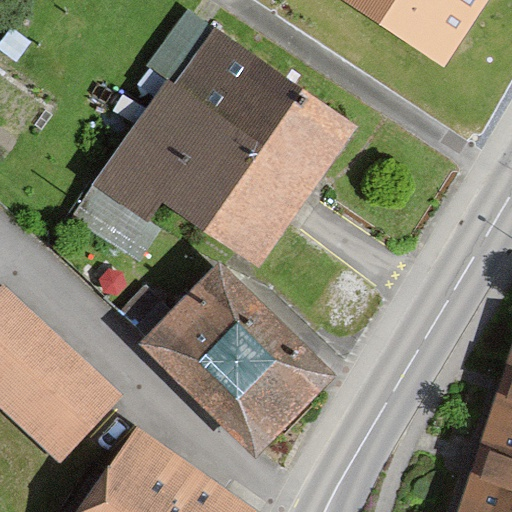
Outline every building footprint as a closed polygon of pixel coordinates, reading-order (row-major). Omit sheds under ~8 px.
[(482,0),(349,0),(441,59),(482,0)] [(269,272),(367,132),(220,27),(102,184),(159,226),(175,205),(269,272)] [(159,226),(102,184),(75,217),(135,260),(159,226)] [(275,459),(345,379),(224,274),(155,354),(275,459)] [(3,291),(0,294),(0,400),(63,460),(120,397),(3,291)] [(511,511),(511,390),(469,511),(511,511)] [(248,511),(149,444),(102,511),(248,511)]
